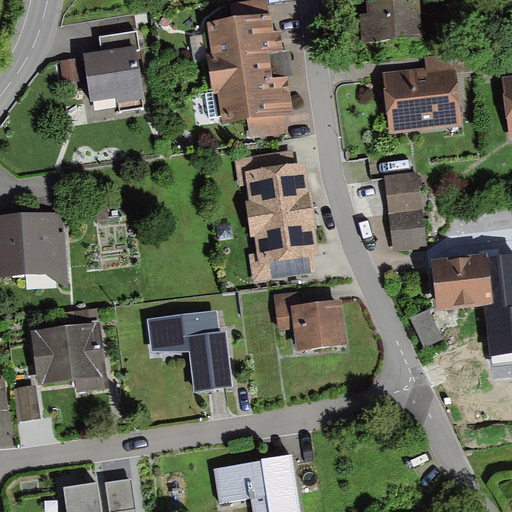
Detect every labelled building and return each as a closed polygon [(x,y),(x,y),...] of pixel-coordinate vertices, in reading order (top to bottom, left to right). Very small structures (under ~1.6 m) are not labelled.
[(266,0),(254,0),(230,3),(232,18),(268,14),(266,0)] [(367,0),(368,13),(361,13),(362,39),(421,38),(419,0),(367,0)] [(212,58),(283,50),(280,32),(273,33),(270,14),(268,14),(232,18),(208,21),(212,54),(212,58)] [(101,37),(103,51),(136,46),(137,51),(139,51),(136,32),(101,37)] [(103,51),(84,54),(84,57),(88,80),(91,101),(118,97),(120,111),(143,107),(141,98),(144,98),(137,51),(136,46),(103,51)] [(212,58),(212,54),(207,55),(212,95),(218,95),(290,87),(289,78),(294,77),(291,49),(283,50),(212,58)] [(475,51),(424,56),(425,70),(386,73),(391,133),(461,128),(457,75),(477,73),(475,51)] [(88,80),(84,57),(59,61),(63,84),(88,80)] [(511,74),(502,76),(511,139),(511,138),(511,74)] [(290,87),(218,95),(221,123),(248,120),(285,116),(293,115),(290,87)] [(285,116),(248,120),(250,138),(287,135),(285,116)] [(248,217),(315,208),(311,191),(309,191),(305,163),(295,164),(294,152),(235,160),(239,187),(246,186),(248,200),(245,200),(248,217)] [(428,248),(419,172),(384,176),(394,253),(428,248)] [(315,208),(248,217),(251,239),(254,238),(256,253),(248,254),(252,281),(315,272),(313,256),(319,255),(315,229),(318,229),(315,208)] [(0,276),(46,273),(69,286),(66,235),(65,214),(0,217),(0,276)] [(486,254),(431,260),(436,309),(485,304),(494,303),(489,257),(489,253),(486,254)] [(511,254),(489,257),(494,303),(485,304),(490,356),(492,355),(494,366),(511,363),(511,254)] [(306,292),(274,296),(279,332),(294,330),(297,351),(348,344),(342,298),(307,303),(306,292)] [(64,325),(33,329),(41,384),(75,380),(76,393),(110,389),(99,307),(63,312),(64,325)] [(217,310),(148,320),(152,351),(189,350),(195,393),(233,388),(227,327),(219,328),(217,310)] [(429,311),(411,319),(424,348),(443,339),(429,311)] [(35,385),(14,389),(19,420),(40,417),(35,385)] [(300,511),(301,511),(293,456),(214,469),(221,504),(251,499),(253,511),(300,511)] [(107,484),(110,511),(137,511),(133,480),(107,484)] [(102,511),(98,483),(64,488),(68,511),(102,511)]
